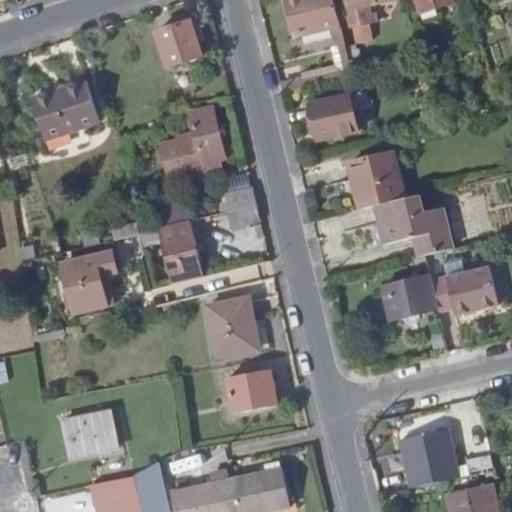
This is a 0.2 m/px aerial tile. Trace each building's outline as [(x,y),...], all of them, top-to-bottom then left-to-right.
[(342,27),(334,0),(285,0),(295,38),(342,27)] [(392,3),(390,0),(344,0),(351,30),(353,29),(354,36),(369,34),(368,27),(371,26),(366,9),(392,3)] [(414,0),(419,14),(451,3),(450,0),(414,0)] [(156,35),(168,71),(203,59),(191,24),(156,35)] [(354,79),(363,77),(360,60),(350,62),(354,79)] [(31,101),(45,143),(101,125),(87,83),(31,101)] [(311,107),(321,143),(358,133),(349,97),(311,107)] [(224,159),(212,109),(190,114),(195,134),(180,138),(190,176),(218,169),(216,161),(224,159)] [(362,211),(378,207),(407,200),(394,153),(351,163),(362,211)] [(224,196),(228,213),(256,207),(252,190),(224,196)] [(415,237),(420,257),(453,249),(443,209),(424,214),(420,196),(407,200),(378,207),(387,243),(415,237)] [(256,207),(228,213),(233,230),(260,224),(256,207)] [(159,234),(172,285),(202,278),(190,228),(159,234)] [(62,263),(74,312),(107,305),(99,275),(116,271),(111,252),(62,263)] [(489,269),(429,283),(435,308),(436,311),(451,307),(453,317),(498,306),(489,269)] [(383,286),(390,319),(435,308),(429,283),(428,275),(383,286)] [(208,309),(218,361),(258,353),(248,302),(208,309)] [(228,381),(234,415),(274,408),(268,374),(228,381)] [(60,422),(66,460),(114,452),(107,414),(60,422)] [(406,486),(458,478),(448,415),(396,423),(406,486)] [(262,466),(264,474),(280,469),(278,462),(262,466)] [(164,511),(155,464),(132,480),(137,502),(138,511),(164,511)] [(264,474),(232,482),(239,511),(262,511),(290,504),(280,469),(264,474)] [(137,502),(132,480),(98,486),(102,508),(137,502)] [(239,511),(232,482),(170,500),(172,511),(239,511)] [(498,511),(493,488),(448,498),(450,511),(498,511)]
